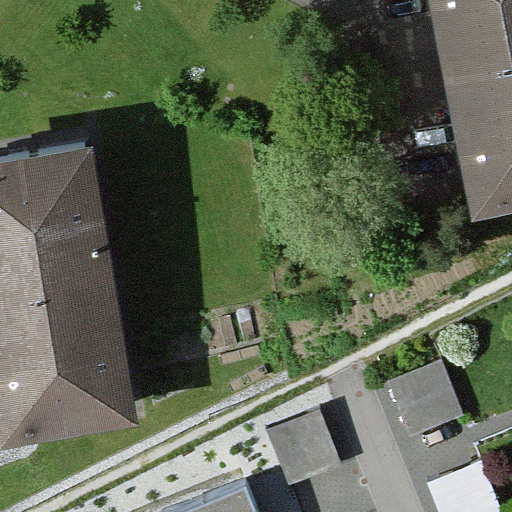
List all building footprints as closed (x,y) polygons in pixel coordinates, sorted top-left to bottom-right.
[(511,196),(511,0),(427,0),(463,205),(511,196)] [(0,427),(129,409),(89,133),(0,145),(0,427)] [(458,418),(437,363),(384,382),(405,438),(458,418)] [(337,465),(316,409),(264,428),(285,484),(337,465)] [(496,511),(477,463),(423,485),(433,511),(496,511)] [(253,511),(239,477),(155,511),(253,511)]
